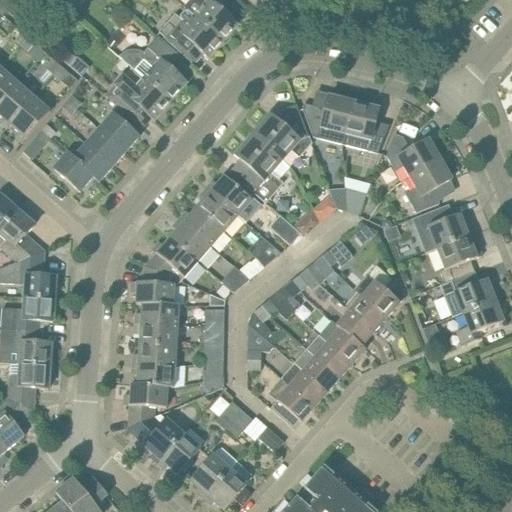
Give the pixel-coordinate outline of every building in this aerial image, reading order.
[(61,0),(61,1),(70,9),(77,0),(61,0)] [(190,0),(184,7),(223,42),(239,25),(219,8),(226,0),(190,0)] [(223,42),(184,7),(183,8),(187,11),(184,11),(179,16),(181,20),(175,15),(159,34),(182,54),(191,44),(208,59),(223,42)] [(22,47),(29,39),(23,33),(15,42),(22,47)] [(118,58),(131,69),(134,72),(144,79),(171,102),(188,83),(170,68),(179,58),(157,38),(144,53),(141,52),(137,51),(133,51),(129,51),(125,53),(121,55),(118,58)] [(45,53),(29,39),(22,47),(38,62),(45,53)] [(90,69),(78,58),(70,66),(82,77),(90,69)] [(47,71),(53,76),(61,67),(55,62),(47,71)] [(69,74),(61,67),(53,76),(61,83),(69,74)] [(154,121),(171,102),(144,79),(134,72),(131,69),(106,97),(128,116),(137,106),(154,121)] [(0,104),(18,85),(1,70),(0,72),(0,104)] [(0,124),(6,130),(10,126),(34,99),(18,85),(0,104),(0,117),(3,120),(0,122),(0,124)] [(68,102),(77,110),(82,104),(73,96),(68,102)] [(346,135),(353,103),(328,97),(325,111),(304,105),(302,110),(313,138),(343,146),(346,135)] [(50,113),(34,99),(10,126),(19,134),(15,138),(23,144),(50,113)] [(71,116),(77,110),(68,102),(62,108),(71,116)] [(379,110),(353,103),(346,135),(343,146),(378,155),(381,145),(389,127),(375,123),(379,110)] [(252,136),(282,162),(292,152),(299,158),(311,144),(303,125),(296,106),(286,109),(276,121),(270,116),(252,136)] [(113,115),(99,130),(126,153),(139,138),(124,125),(113,115)] [(41,132),(50,140),(56,133),(47,125),(41,132)] [(99,130),(86,145),(113,169),(126,153),(99,130)] [(50,140),(41,132),(37,137),(30,145),(23,153),(31,161),(50,140)] [(410,178),(440,161),(428,141),(410,151),(403,139),(394,135),(387,154),(386,157),(395,173),(404,168),(410,178)] [(282,162),(252,136),(235,156),(241,162),(230,173),(266,204),(283,185),(278,180),(289,168),(282,162)] [(113,169),(86,145),(73,160),(93,178),(99,184),(113,169)] [(93,178),(73,160),(67,155),(54,170),(80,193),(93,178)] [(452,181),(440,161),(410,178),(416,189),(405,195),(416,214),(421,212),(440,205),(434,191),(452,181)] [(212,182),(206,189),(238,216),(251,201),(224,177),(217,186),(212,182)] [(348,177),(344,187),(366,194),(369,184),(348,177)] [(198,208),(225,232),(238,216),(206,189),(199,197),(204,201),(198,208)] [(358,217),(366,195),(345,189),(346,214),(358,217)] [(0,230),(17,211),(0,196),(0,230)] [(331,200),(313,208),(318,219),(336,212),(331,200)] [(448,206),(418,218),(411,220),(425,254),(436,250),(468,238),(464,225),(468,223),(465,213),(453,218),(448,206)] [(225,232),(198,208),(190,217),(186,212),(179,220),(211,248),(225,232)] [(303,237),(319,224),(312,210),(292,226),(303,237)] [(35,226),(17,211),(0,230),(0,235),(7,242),(1,249),(17,263),(43,252),(26,236),(35,226)] [(290,247),(301,236),(280,218),(269,229),(290,247)] [(198,263),(211,248),(179,220),(173,227),(177,231),(171,239),(198,263)] [(248,253),(255,260),(263,268),(280,255),(261,238),(248,253)] [(473,249),(468,238),(436,250),(444,271),(439,272),(444,285),(451,282),(475,273),(470,262),(482,257),(478,247),(473,249)] [(185,278),(198,263),(171,239),(163,247),(159,243),(152,251),(156,255),(145,268),(170,277),(176,270),(185,278)] [(330,251),(338,261),(343,266),(353,258),(340,243),(330,251)] [(330,250),(322,257),(331,267),(338,261),(330,251),(330,250)] [(43,252),(17,263),(17,264),(0,271),(0,285),(25,286),(24,298),(55,300),(56,278),(43,277),(44,252),(43,252)] [(330,268),(331,267),(322,257),(315,263),(316,263),(307,270),(320,285),(334,273),(330,268)] [(257,274),(263,268),(255,260),(249,265),(239,272),(248,281),(257,274)] [(169,285),(170,277),(145,268),(144,284),(131,283),(131,294),(137,294),(136,305),(142,305),(173,306),(174,285),(169,285)] [(234,268),(221,283),(233,294),(248,281),(239,272),(234,268)] [(307,269),(292,282),(300,292),(308,286),(312,291),(320,285),(307,270),(307,269)] [(355,291),(359,294),(387,319),(403,301),(397,284),(388,294),(383,290),(390,281),(377,269),(370,277),(368,276),(355,291)] [(451,282),(463,314),(499,300),(495,291),(491,292),(486,280),(479,283),(475,273),(451,282)] [(293,298),(300,292),(292,282),(285,288),(293,298)] [(233,294),(221,283),(220,283),(215,289),(227,300),(233,294)] [(285,288),(277,295),(289,310),(294,314),(300,307),(293,298),(285,288)] [(346,308),(350,312),(374,333),(387,319),(359,294),(346,308)] [(211,295),(209,307),(224,307),(224,301),(211,295)] [(286,322),(294,314),(289,310),(277,295),(261,307),(270,318),(277,312),(281,317),(286,322)] [(2,310),(1,330),(39,332),(39,322),(53,323),(55,300),(24,298),(24,311),(2,310)] [(499,300),(463,314),(469,328),(455,334),(461,348),(482,340),(479,332),(503,323),(499,311),(502,310),(499,300)] [(178,306),(173,306),(142,305),(141,315),(135,315),(135,325),(177,327),(178,306)] [(261,307),(255,313),(263,323),(270,318),(261,307)] [(205,325),(224,325),(225,310),(204,311),(205,325)] [(337,326),(365,351),(362,348),(374,333),(350,312),(337,326)] [(253,315),(248,325),(266,340),(272,333),(263,323),(255,313),(253,315)] [(352,366),(365,351),(337,326),(336,327),(332,323),(319,337),(327,344),(328,343),(352,366)] [(140,335),(139,346),(176,347),(177,327),(135,325),(134,335),(140,335)] [(201,335),(203,345),(224,342),(224,325),(205,325),(205,335),(201,335)] [(248,353),(261,353),(269,354),(274,347),(266,340),(248,325),(248,351),(248,353)] [(422,330),(431,351),(444,346),(435,325),(422,330)] [(39,332),(1,330),(0,345),(12,352),(12,364),(11,364),(10,365),(50,367),(52,345),(38,344),(39,332)] [(340,380),(352,366),(328,343),(327,344),(319,337),(307,351),(340,380)] [(204,355),(205,363),(223,361),(224,353),(224,342),(203,345),(204,355)] [(133,356),(132,366),(175,368),(176,347),(139,346),(139,356),(133,356)] [(327,394),(340,380),(307,351),(294,365),(327,394)] [(261,353),(248,353),(248,361),(261,361),(261,353)] [(203,382),(223,379),(223,368),(223,361),(205,363),(206,372),(201,373),(203,382)] [(261,371),(261,361),(248,361),(247,371),(261,371)] [(49,390),(50,367),(10,365),(9,399),(34,413),(35,389),(49,390)] [(327,394),(294,365),(282,379),(282,380),(314,409),(327,394)] [(174,388),(175,368),(132,366),(131,376),(137,376),(137,386),(167,388),(174,388)] [(301,424),(314,409),(282,380),(269,395),(276,402),(270,409),(276,416),(292,429),(298,421),(301,424)] [(129,407),(128,430),(155,418),(155,407),(166,408),(167,388),(137,386),(131,386),(130,396),(124,396),(123,406),(129,407)] [(0,445),(6,452),(24,438),(15,427),(34,413),(9,399),(0,405),(0,445)] [(226,430),(242,411),(232,402),(215,421),(226,430)] [(242,411),(226,430),(236,440),(253,421),(242,411)] [(161,424),(155,418),(128,430),(145,445),(143,446),(153,455),(150,457),(157,463),(183,434),(165,419),(161,424)] [(284,444),(266,428),(257,438),(275,454),(284,444)] [(201,450),(183,434),(157,463),(166,471),(168,468),(178,476),(191,461),(201,450)] [(204,499),(236,462),(221,448),(217,449),(212,456),(190,482),(199,490),(197,493),(204,499)] [(250,475),(236,462),(204,499),(212,506),(215,503),(224,511),(247,486),(246,485),(251,478),(250,475)] [(374,511),(324,467),(304,490),(310,495),(303,504),(297,499),(284,511),(374,511)] [(56,494),(63,503),(69,511),(99,511),(95,506),(107,496),(93,479),(81,489),(74,480),(56,494)] [(69,511),(63,503),(51,511),(69,511)]
